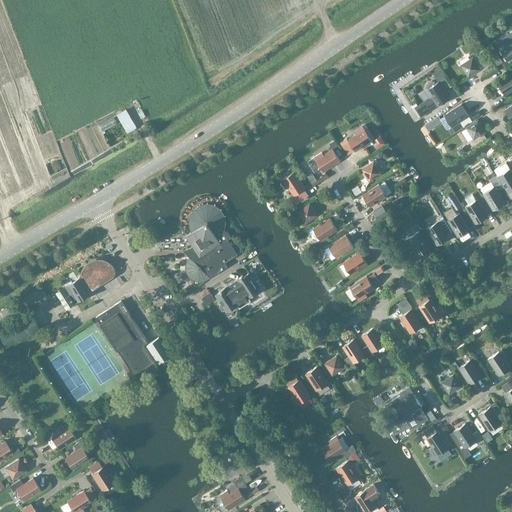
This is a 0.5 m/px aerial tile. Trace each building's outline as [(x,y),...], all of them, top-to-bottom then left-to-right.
[(498,45),(501,49),(500,49),(507,61),(511,58),(511,41),(507,44),(505,40),(502,40),(499,42),(498,45)] [(468,77),(480,69),(473,57),(461,65),(468,77)] [(439,65),(432,70),(438,79),(446,75),(439,65)] [(505,95),(511,90),(511,73),(497,83),(505,95)] [(444,77),(450,87),(453,86),(446,75),(446,76),(444,77)] [(438,81),(438,82),(425,91),(430,98),(432,97),(438,106),(450,98),(445,91),(450,87),(444,77),(438,81)] [(421,109),(427,107),(424,99),(418,101),(421,109)] [(452,127),(469,116),(461,104),(444,115),(452,127)] [(137,128),(127,109),(118,114),(128,133),(137,128)] [(474,139),(485,132),(478,120),(466,127),(474,139)] [(355,151),(372,140),(363,126),(355,131),(356,134),(347,140),(348,141),(342,145),(348,154),(354,150),(355,151)] [(323,172),(340,161),(332,149),(324,155),(322,152),(314,157),(323,172)] [(370,181),(381,173),(374,161),(362,169),(370,181)] [(510,199),(511,197),(511,172),(510,169),(498,176),(508,193),(507,194),(510,199)] [(299,201),(308,195),(304,189),(305,188),(294,171),(280,180),(285,188),(288,187),(294,196),(295,195),(299,201)] [(490,180),(495,186),(483,193),(493,210),(505,203),(498,191),(503,188),(495,176),(490,180)] [(359,180),(362,187),(368,184),(365,178),(359,180)] [(370,207),(387,196),(379,184),(363,195),(370,207)] [(467,192),(470,198),(477,195),(474,189),(467,192)] [(475,224),(487,216),(477,199),(465,207),(475,224)] [(228,232),(224,230),(225,223),(224,216),(220,210),(214,206),(207,204),(200,206),(194,209),(190,215),(189,222),(190,229),(192,232),(186,236),(186,237),(187,236),(193,246),(189,249),(193,255),(191,256),(190,257),(187,262),(185,267),(187,273),(190,277),(194,281),(199,282),(206,280),(227,266),(225,263),(238,254),(228,239),(231,237),(228,232)] [(305,223),(317,215),(309,204),(298,211),(305,223)] [(458,237),(470,230),(459,213),(447,220),(458,237)] [(321,240),(337,230),(330,218),(313,229),(321,240)] [(437,245),(449,238),(438,221),(426,228),(437,245)] [(423,261),(432,255),(428,249),(429,248),(419,231),(404,240),(409,248),(412,247),(417,256),(419,255),(423,261)] [(336,258),(353,247),(346,235),(329,246),(336,258)] [(360,252),(343,263),(351,275),(367,264),(360,252)] [(98,260),(96,261),(95,261),(93,261),(92,262),(91,262),(89,263),(88,264),(87,265),(86,266),(85,267),(84,269),(83,270),(83,272),(83,273),(82,274),(83,275),(65,286),(70,294),(73,293),(79,302),(91,294),(86,287),(89,285),(92,289),(108,278),(113,269),(113,268),(112,267),(111,266),(110,265),(109,264),(108,263),(106,262),(105,262),(104,261),(102,261),(101,261),(99,260),(98,260)] [(159,260),(151,263),(154,271),(162,268),(159,260)] [(231,283),(245,304),(250,301),(249,298),(260,290),(258,288),(260,287),(260,285),(258,281),(256,281),(254,282),(249,274),(250,273),(249,273),(243,277),(242,276),(231,283)] [(374,273),(367,277),(367,276),(350,287),(359,301),(367,296),(365,294),(374,288),(373,287),(380,283),(374,273)] [(69,295),(58,279),(50,284),(60,301),(69,295)] [(240,308),(245,304),(231,283),(221,290),(221,291),(215,295),(215,296),(216,295),(221,304),(220,305),(219,307),(222,310),(223,311),(225,310),(226,312),(226,313),(238,305),(240,308)] [(430,323),(444,314),(439,306),(436,307),(430,299),(429,299),(425,293),(416,299),(420,305),(419,306),(430,323)] [(120,321),(130,315),(121,301),(111,307),(120,321)] [(410,333),(422,326),(411,309),(413,308),(409,303),(400,309),(403,314),(399,317),(410,333)] [(120,321),(111,307),(96,317),(123,359),(140,348),(138,345),(142,342),(138,336),(142,333),(130,315),(120,321)] [(41,328),(32,314),(0,332),(0,338),(6,348),(41,328)] [(361,335),(368,345),(363,349),(369,359),(375,355),(372,352),(384,344),(373,328),(361,335)] [(140,348),(123,359),(134,376),(155,362),(144,345),(148,342),(142,333),(138,336),(142,342),(138,345),(140,348)] [(159,364),(171,356),(159,337),(147,345),(159,364)] [(342,346),(349,357),(344,360),(351,370),(356,366),(354,363),(365,356),(354,339),(342,346)] [(504,381),(511,375),(511,372),(509,369),(510,368),(504,359),(507,357),(502,350),(488,359),(499,376),(500,375),(504,381)] [(332,375),(344,368),(337,356),(325,363),(332,375)] [(469,384),(481,377),(470,360),(458,368),(469,384)] [(316,391),(328,383),(317,366),(305,374),(316,391)] [(449,394),(461,386),(453,374),(442,382),(449,394)] [(299,379),(298,380),(295,375),(285,380),(289,386),(288,387),(293,396),(291,397),(296,405),(310,396),(299,379)] [(511,404),(511,382),(511,380),(502,386),(506,392),(504,393),(511,404)] [(320,392),(324,399),(329,396),(325,389),(320,392)] [(414,395),(404,401),(401,396),(391,403),(394,408),(398,406),(407,420),(414,415),(413,412),(422,407),(414,395)] [(490,431),(501,423),(490,407),(478,415),(490,431)] [(477,431),(472,434),(465,423),(454,431),(465,448),(475,441),(478,445),(484,441),(477,431)] [(434,457),(449,447),(438,431),(437,431),(433,425),(423,431),(427,437),(426,438),(432,447),(429,449),(434,457)] [(76,438),(68,427),(51,437),(59,449),(76,438)] [(0,442),(9,437),(6,431),(2,434),(0,430),(0,442)] [(352,445),(346,450),(337,436),(329,441),(330,443),(321,449),(329,461),(342,452),(346,458),(356,451),(352,445)] [(87,444),(84,438),(73,445),(76,450),(64,458),(72,469),(89,459),(82,447),(87,444)] [(5,441),(0,444),(0,461),(12,453),(13,455),(20,451),(14,442),(8,446),(5,441)] [(19,459),(5,467),(12,479),(26,470),(19,459)] [(98,461),(88,467),(92,473),(91,474),(102,491),(116,481),(111,474),(109,475),(103,466),(102,467),(98,461)] [(347,485),(361,476),(356,468),(354,469),(348,461),(336,468),(347,485)] [(20,479),(9,486),(13,491),(16,489),(23,501),(40,490),(33,478),(23,484),(20,479)] [(251,494),(245,484),(239,488),(238,487),(229,493),(227,490),(220,495),(229,510),(246,499),(245,498),(251,494)] [(374,484),(355,497),(364,511),(367,511),(380,504),(375,497),(380,494),(374,484)] [(90,488),(84,492),(83,491),(67,501),(67,502),(60,507),(63,511),(67,511),(72,509),(73,511),(81,511),(84,511),(82,508),(91,502),(90,501),(96,497),(90,488)]
